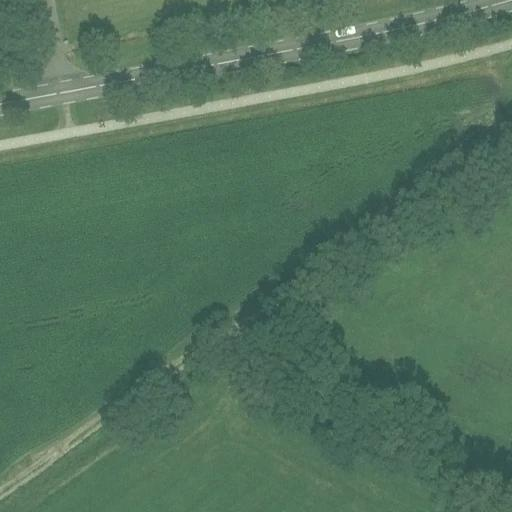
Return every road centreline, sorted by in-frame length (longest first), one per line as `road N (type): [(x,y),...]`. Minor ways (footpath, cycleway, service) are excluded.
road 1 (track): [(511,135),(0,493)]
road 2 (secondary): [(0,106),(333,45),(511,2)]
